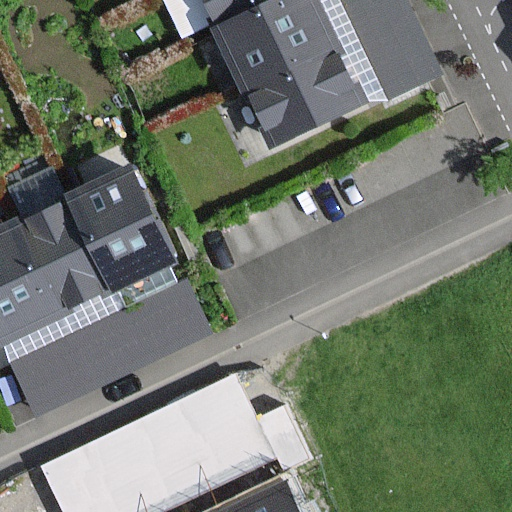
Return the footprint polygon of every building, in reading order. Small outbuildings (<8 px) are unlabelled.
[(205,0),(218,25),(274,144),(360,103),(354,92),(327,35),(310,0),(205,0)] [(437,71),(403,0),(345,0),(390,93),(437,71)] [(172,255),(131,169),(65,200),(17,223),(0,230),(0,336),(25,325),(54,311),(58,309),(84,297),(106,286),(113,283),(142,269),(172,255)] [(212,330),(188,280),(15,364),(39,414),(212,330)] [(299,511),(286,483),(225,511),(299,511)]
